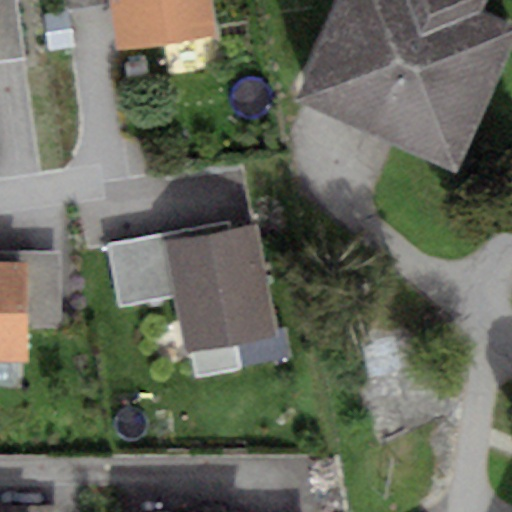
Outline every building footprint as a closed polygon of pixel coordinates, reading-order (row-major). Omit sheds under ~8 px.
[(14,0),(0,0),(0,62),(24,59),(14,0)] [(65,0),(67,10),(112,4),(111,0),(65,0)] [(209,0),(111,0),(112,4),(118,48),(215,35),(209,0)] [(330,0),(290,91),(461,165),(511,47),(511,15),(489,6),(491,0),(330,0)] [(252,225),(163,244),(174,296),(186,353),(236,342),(275,334),(252,225)] [(118,307),(174,296),(163,244),(161,232),(105,243),(118,307)] [(29,252),(29,261),(30,329),(62,329),(61,252),(29,252)] [(29,261),(0,261),(0,385),(16,385),(15,361),(30,361),(30,329),(29,261)] [(275,334),(236,342),(241,368),(291,358),(286,332),(275,334)]
